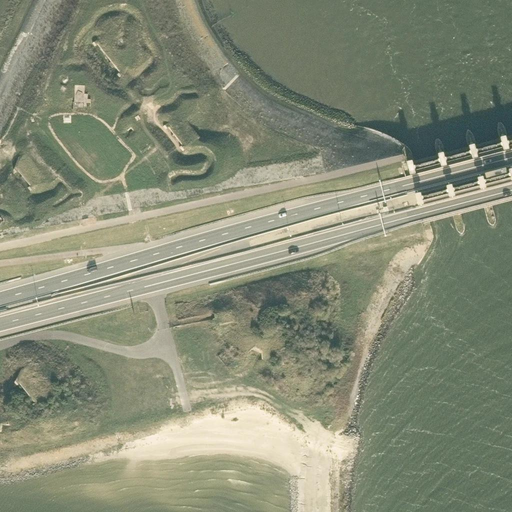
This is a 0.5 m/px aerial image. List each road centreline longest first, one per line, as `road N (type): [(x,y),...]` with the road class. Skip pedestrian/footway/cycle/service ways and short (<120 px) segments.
road 1 (motorway): [(511,158),(249,228)]
road 2 (motorway): [(258,257),(511,189)]
road 3 (motorway): [(65,307),(258,257)]
road 4 (motorway): [(249,228),(75,277)]
